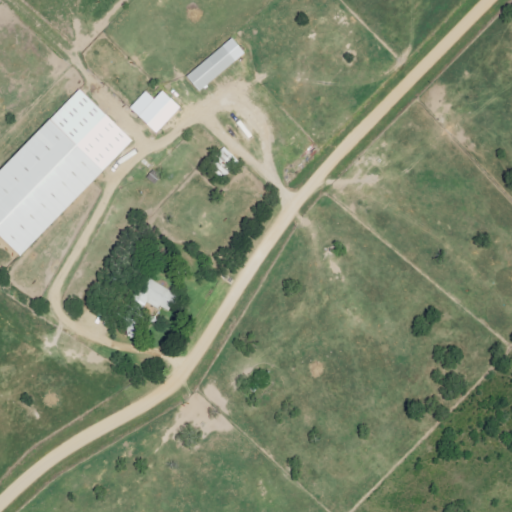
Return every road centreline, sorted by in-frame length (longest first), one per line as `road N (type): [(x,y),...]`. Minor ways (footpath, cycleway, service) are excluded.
road 1 (residential): [(0,503),(60,449),(174,384),(298,200),(491,0)]
road 2 (residential): [(0,86),(46,125),(20,260),(56,324)]
